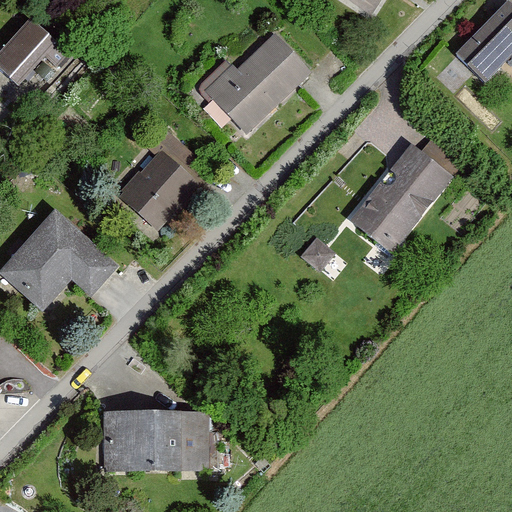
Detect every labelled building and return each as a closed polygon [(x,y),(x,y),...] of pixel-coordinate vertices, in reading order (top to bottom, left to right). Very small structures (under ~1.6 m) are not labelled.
[(382,0),(352,0),(374,13),(382,0)] [(511,5),(508,1),(458,54),(487,81),(511,54),(511,5)] [(29,18),(0,51),(0,65),(21,83),(44,57),(54,65),(66,51),(29,18)] [(229,59),(201,85),(246,133),(314,69),(278,31),(237,69),(229,59)] [(181,162),(192,149),(170,131),(159,144),(181,162)] [(417,142),(359,212),(398,245),(456,175),(417,142)] [(139,172),(119,195),(158,229),(199,183),(162,151),(142,174),(139,172)] [(57,210),(3,273),(45,309),(72,278),(91,294),(118,263),(57,210)] [(316,238),(301,257),(320,271),(335,253),(316,238)] [(213,408),(99,408),(99,467),(213,468),(213,408)]
